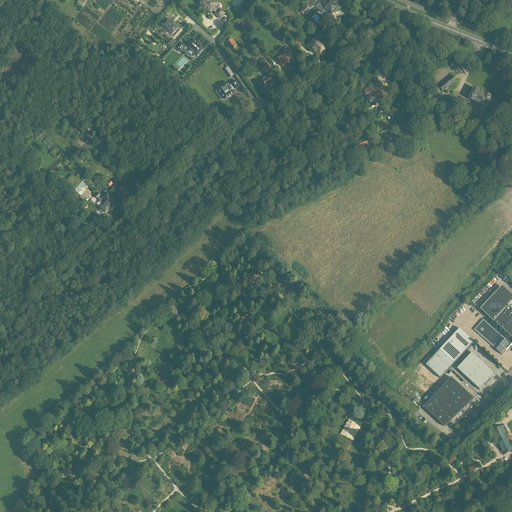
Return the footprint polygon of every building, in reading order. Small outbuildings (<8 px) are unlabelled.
[(212,3),(209,0),(201,0),(199,4),(202,7),(202,8),(205,11),(206,10),(210,14),(212,11),(215,13),(214,14),(220,19),(224,14),(219,9),(218,10),(215,8),(218,5),(214,1),(212,3)] [(310,9),(315,4),(311,0),(306,5),(310,9)] [(339,10),(332,3),(332,2),(330,0),(327,0),(326,2),(325,1),(322,4),(321,3),(316,7),(322,13),(323,12),(327,16),(330,14),(331,14),(334,11),(336,13),(338,12),(339,10)] [(171,23),(167,19),(162,26),(165,29),(163,31),(166,34),(168,32),(172,35),(177,29),(174,25),(171,22),(171,23)] [(250,32),(255,29),(249,19),(244,22),(250,32)] [(301,32),(307,26),(303,23),(298,29),(301,32)] [(177,43),(172,38),(166,45),(171,49),(177,43)] [(319,55),(325,49),(320,44),(321,43),(315,38),(313,40),(314,40),(308,46),(312,51),(313,50),(319,55)] [(197,57),(204,49),(193,39),(186,47),(197,57)] [(234,48),(237,46),(232,39),(226,43),(230,49),(232,47),(233,47),(234,48)] [(179,52),(185,46),(180,42),(175,48),(179,52)] [(281,56),(277,58),(278,58),(282,67),(288,64),(289,67),(293,65),(292,62),(293,61),(288,53),(291,52),(288,47),(285,48),(287,51),(284,53),(285,55),(285,56),(282,58),(281,56)] [(162,61),(156,68),(158,70),(165,63),(162,61)] [(399,67),(392,63),(388,69),(395,73),(399,67)] [(269,76),(262,80),(267,88),(276,82),(274,78),(276,77),(269,64),(266,66),(268,69),(266,70),(269,76)] [(228,67),(224,70),(229,78),(233,75),(228,67)] [(444,92),(456,82),(452,77),(440,86),(444,92)] [(239,86),(235,81),(231,84),(231,85),(229,86),(226,82),(217,89),(221,96),(220,96),(223,100),(224,99),(224,100),(234,93),(232,91),(234,89),(235,90),(239,86)] [(383,92),(379,84),(365,90),(369,98),(376,95),(380,102),(389,98),(386,91),(383,92)] [(424,85),(419,89),(427,98),(432,94),(424,85)] [(485,96),(479,93),(480,92),(474,89),(470,99),(481,105),(480,107),(485,109),(486,107),(487,106),(491,108),(494,100),(490,98),(491,97),(486,95),(485,96)] [(91,122),(86,128),(90,131),(94,125),(91,122)] [(126,125),(117,131),(121,136),(129,130),(126,125)] [(365,138),(357,142),(359,148),(361,148),(368,145),(365,138)] [(72,175),(65,182),(77,193),(84,186),(72,175)] [(125,186),(122,188),(121,187),(122,187),(119,189),(118,188),(119,187),(116,184),(111,189),(114,192),(115,191),(117,193),(123,200),(131,193),(125,186)] [(112,210),(116,207),(114,205),(116,204),(109,196),(111,194),(106,190),(104,192),(107,195),(102,199),(112,210)] [(102,199),(100,201),(103,206),(100,208),(101,209),(100,210),(100,211),(102,214),(103,214),(105,213),(105,214),(108,211),(109,212),(112,210),(102,199)] [(511,296),(504,288),(497,296),(496,295),(485,306),(487,307),(483,311),(494,321),(493,321),(494,321),(511,337),(511,308),(509,306),(511,302),(511,296)] [(506,339),(483,320),(474,330),(496,350),(502,355),(505,351),(506,351),(511,345),(506,339)] [(460,329),(440,350),(454,364),(474,342),(460,329)] [(440,350),(426,365),(441,379),(454,364),(440,350)] [(485,385),(491,380),(490,379),(495,374),(472,353),(457,369),(480,390),(485,384),(485,385)] [(445,427),(474,399),(471,396),(451,378),(425,406),(442,424),(442,423),(445,427)] [(362,419),(351,413),(344,427),(355,432),(362,419)] [(511,444),(503,426),(491,432),(499,447),(501,446),(504,453),(511,448),(511,444)]
